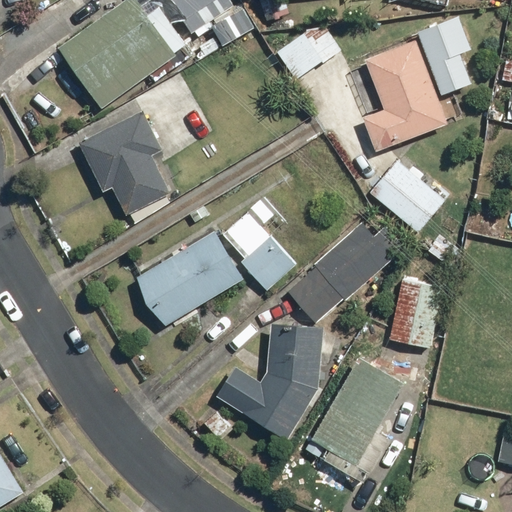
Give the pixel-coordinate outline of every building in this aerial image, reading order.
[(240,3),(238,0),(126,0),(64,42),(107,106),(185,53),(179,44),(192,35),(186,27),(191,23),(175,0),(193,0),(210,24),(240,3)] [(263,0),(265,16),(293,15),(292,0),(263,0)] [(330,25),(315,26),(281,49),(300,77),(345,46),(330,25)] [(455,119),(422,36),(370,57),(390,107),(369,115),(382,149),(455,119)] [(511,56),(505,56),(503,82),(511,82),(511,56)] [(150,108),(84,140),(107,189),(118,184),(132,213),(175,192),(159,159),(171,153),(150,108)] [(402,158),(372,188),(423,230),(451,197),(402,158)] [(252,208),(229,228),(252,253),(245,259),(272,289),(301,262),(252,208)] [(294,290),(322,320),(396,253),(368,222),(294,290)] [(142,275),(170,323),(250,276),(221,228),(142,275)] [(445,232),(433,249),(461,269),(468,250),(445,232)] [(447,283),(405,276),(395,339),(437,346),(447,283)] [(336,325),(277,321),(275,369),(269,379),(241,362),(222,393),(295,438),(327,385),(328,347),(336,348),(336,325)] [(415,377),(367,350),(318,436),(331,443),(325,454),(372,480),(397,435),(386,428),(415,377)] [(437,363),(417,361),(415,391),(435,393),(437,363)] [(511,422),(507,422),(500,459),(511,461),(511,422)] [(0,510),(33,491),(3,441),(0,443),(0,510)]
